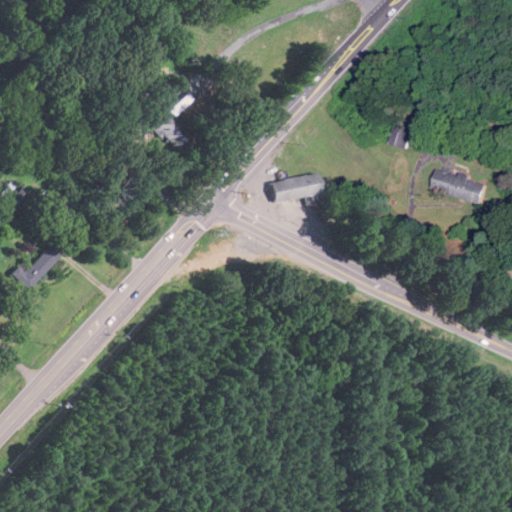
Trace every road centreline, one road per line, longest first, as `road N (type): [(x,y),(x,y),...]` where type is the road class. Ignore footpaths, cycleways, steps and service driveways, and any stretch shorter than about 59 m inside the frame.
road 1 (tertiary): [(0,432),(400,0)]
road 2 (tertiary): [(215,200),(511,350)]
road 3 (residential): [(166,253),(88,201),(0,176)]
